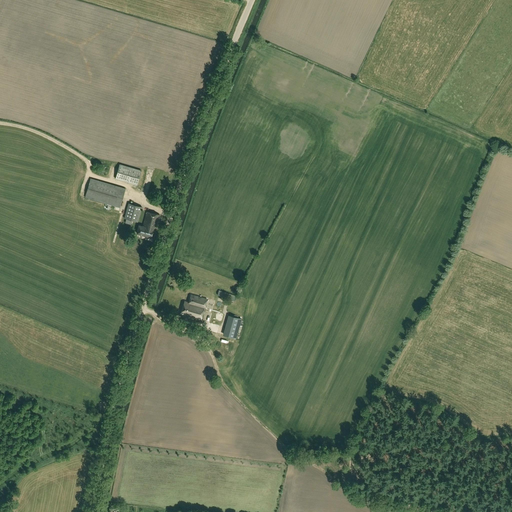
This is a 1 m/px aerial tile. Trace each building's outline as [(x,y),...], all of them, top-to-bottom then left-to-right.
[(115,179),(136,185),(141,171),(119,164),(115,179)] [(125,189),(90,179),(85,198),(120,208),(125,189)] [(124,219),(137,222),(141,207),(128,204),(124,219)] [(159,215),(146,212),(143,227),(139,226),(137,234),(153,238),(156,229),(159,215)] [(217,295),(234,301),(235,296),(219,290),(217,295)] [(181,314),(201,320),(207,299),(191,294),(188,302),(184,301),(181,314)] [(217,323),(220,311),(211,309),(208,320),(217,323)] [(234,336),(238,316),(227,314),(223,334),(234,336)]
